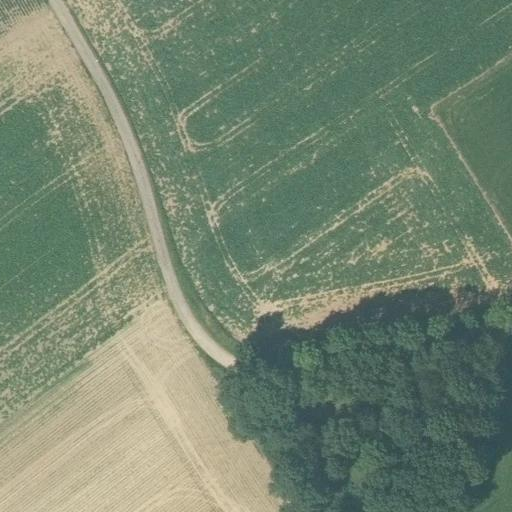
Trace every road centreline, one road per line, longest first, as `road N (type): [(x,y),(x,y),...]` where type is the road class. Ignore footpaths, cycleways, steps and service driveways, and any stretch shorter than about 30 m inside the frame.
road 1 (unclassified): [(511,326),(294,376),(251,370),(213,350),(172,287),(133,152),(54,0)]
road 2 (track): [(507,327),(477,511)]
